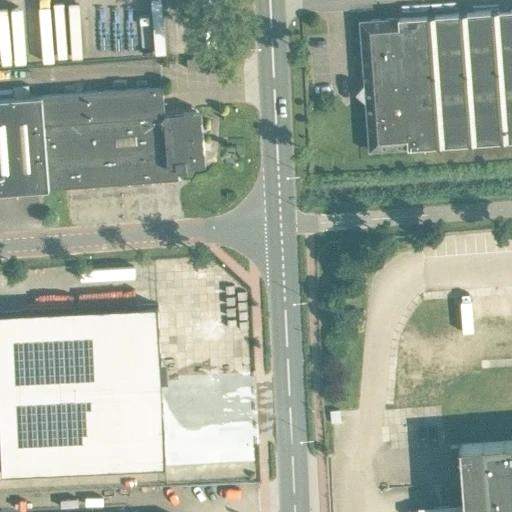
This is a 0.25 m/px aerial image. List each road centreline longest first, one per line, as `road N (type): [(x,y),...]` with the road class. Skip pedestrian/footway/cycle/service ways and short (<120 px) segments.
road 1 (unclassified): [(296,511),(281,227)]
road 2 (unclassified): [(0,242),(281,227)]
road 3 (unclassified): [(281,227),(270,0)]
